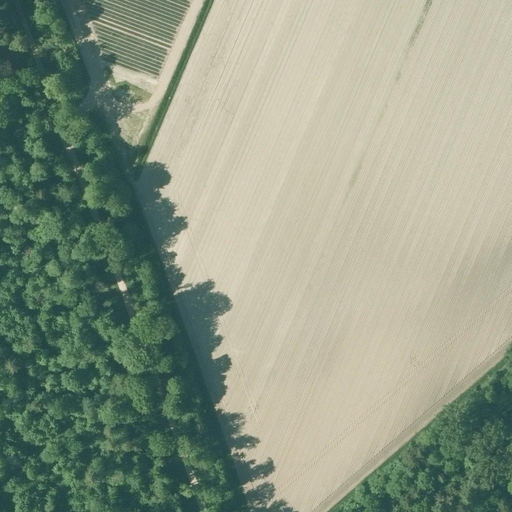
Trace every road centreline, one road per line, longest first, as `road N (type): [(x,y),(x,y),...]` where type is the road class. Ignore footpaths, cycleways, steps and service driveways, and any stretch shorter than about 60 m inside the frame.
road 1 (track): [(14,0),(203,511)]
road 2 (track): [(96,93),(233,459)]
road 3 (track): [(69,0),(96,93),(61,124)]
